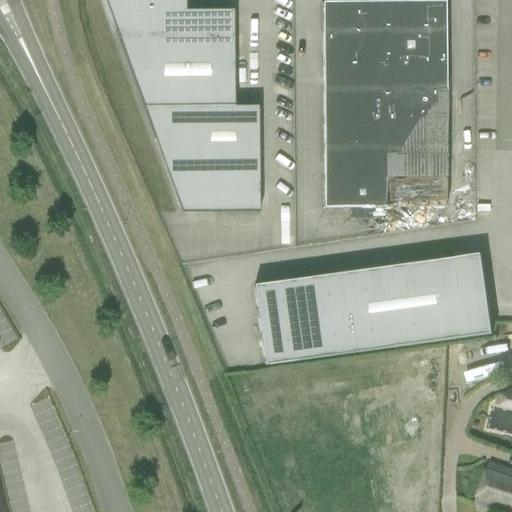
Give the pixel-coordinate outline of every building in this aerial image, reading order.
[(185,12),(184,0),(107,0),(118,31),(115,32),(155,141),(157,140),(183,210),(210,210),(210,214),(258,214),(257,107),(233,108),(232,12),(185,12)] [(321,4),(323,208),(448,208),(445,1),(321,4)] [(482,255),(254,287),(264,366),(493,335),(482,255)] [(295,408),(295,428),(302,447),(309,466),(316,486),(323,505),(325,511),(401,511),(402,492),(403,471),(404,451),(404,431),(397,411),(390,392),(383,373),(296,388),(295,408)] [(242,379),(232,383),(238,398),(248,395),(242,379)] [(429,380),(416,382),(417,391),(430,389),(429,380)] [(511,511),(511,468),(490,461),(474,505),(496,511),(511,511)]
